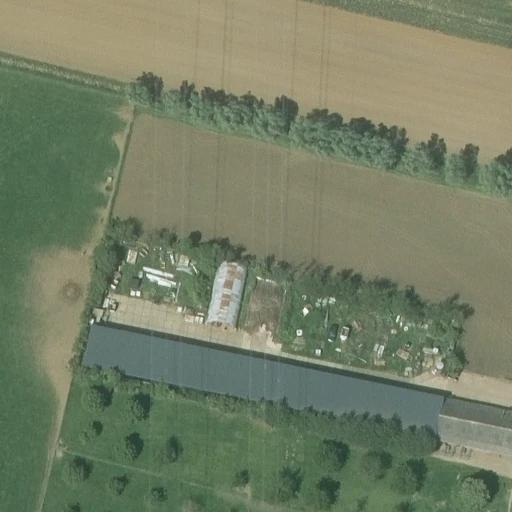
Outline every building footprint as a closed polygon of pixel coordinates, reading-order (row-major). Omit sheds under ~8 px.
[(97,285),(93,297),(120,305),(124,293),(97,285)] [(324,308),(320,320),(341,326),(344,315),(324,308)] [(162,329),(207,330),(207,318),(163,316),(162,329)] [(212,340),(233,340),(233,323),(213,323),(212,340)] [(141,372),(144,353),(80,342),(76,361),(141,372)] [(511,459),(511,454),(511,417),(441,403),(433,443),(511,459)]
